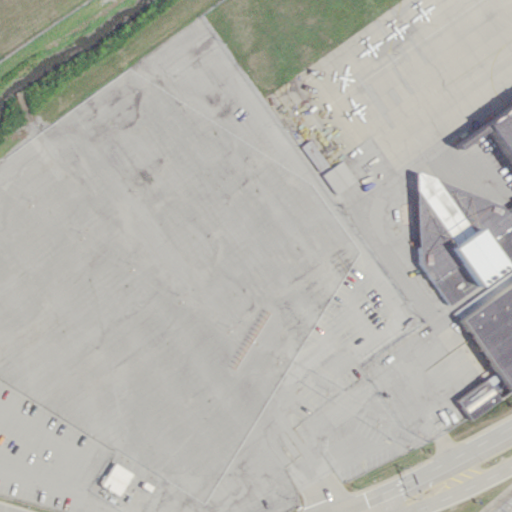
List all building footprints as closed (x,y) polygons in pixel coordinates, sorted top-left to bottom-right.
[(511,101),(481,124),(511,168),(511,205),(503,212),(500,203),(415,169),(419,263),(445,304),(511,259),(511,270),(451,313),(497,374),(454,400),(468,418),(511,390),(511,101)] [(299,147),(318,171),(327,164),(308,140),(299,147)] [(335,193),(354,180),(341,160),(321,174),(335,193)] [(112,462),(129,473),(116,495),(98,484),(112,462)] [(142,480),(151,486),(147,492),(138,486),(142,480)]
